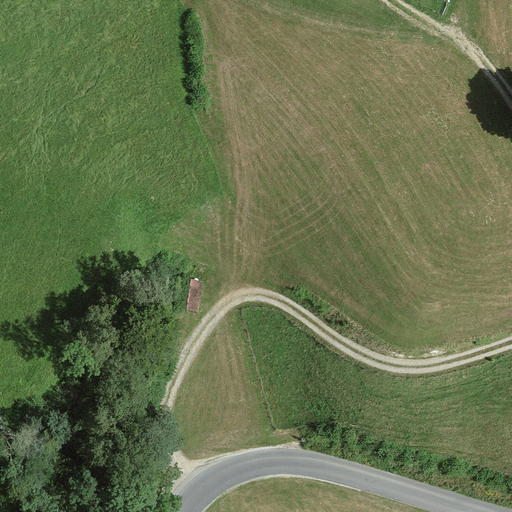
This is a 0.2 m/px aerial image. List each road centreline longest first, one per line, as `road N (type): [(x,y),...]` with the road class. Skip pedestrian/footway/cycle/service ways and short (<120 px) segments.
road 1 (track): [(511,339),(439,364),(398,365),(344,344),(271,296),(230,298),(194,337),(165,416),(172,451),(205,487)]
road 2 (unclassified): [(479,511),(287,461),(220,477),(185,511)]
road 3 (track): [(391,0),(468,46),(511,101)]
